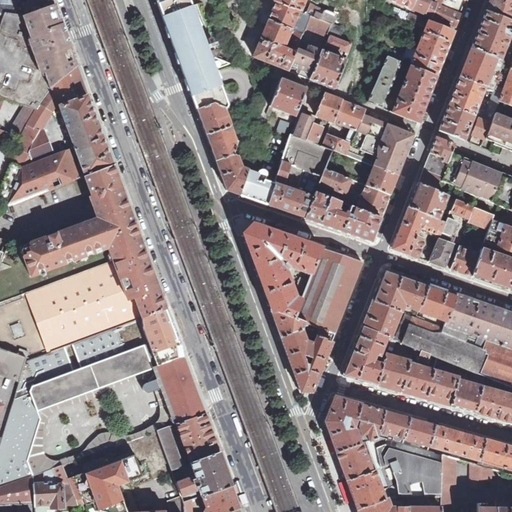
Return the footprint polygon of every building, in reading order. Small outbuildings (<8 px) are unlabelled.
[(0,0),(0,12),(21,14),(26,15),(32,13),(28,2),(22,3),(21,0),(0,0)] [(32,13),(54,5),(52,0),(27,0),(28,2),(32,13)] [(163,17),(190,7),(188,0),(168,0),(158,4),(160,10),(163,17)] [(273,0),(273,1),(276,3),(300,12),(304,0),(273,0)] [(389,0),(412,9),(416,0),(389,0)] [(416,0),(412,9),(432,17),(437,5),(443,7),(446,0),(433,0),(432,3),(428,1),(428,0),(416,0)] [(437,5),(432,17),(455,27),(464,7),(446,0),(443,7),(437,5)] [(511,0),(489,0),(485,11),(511,22),(511,0)] [(204,2),(190,7),(203,41),(211,38),(216,36),(204,2)] [(269,21),(303,35),(310,16),(306,15),(300,12),(276,3),(269,21)] [(77,67),(54,5),(32,13),(26,15),(21,14),(30,40),(25,40),(39,74),(44,74),(50,89),(77,67)] [(310,16),(332,24),(333,24),(336,16),(326,12),(319,8),(317,13),(314,11),(316,9),(310,6),(306,15),(310,16)] [(203,41),(190,7),(163,17),(186,81),(193,98),(219,88),(214,72),(203,41)] [(511,22),(485,11),(470,49),(496,59),(500,60),(511,28),(511,22)] [(30,40),(21,14),(0,12),(0,96),(36,110),(40,104),(50,89),(44,74),(39,74),(25,40),(30,40)] [(425,27),(428,21),(417,16),(414,23),(425,27)] [(289,51),(295,53),(296,50),(303,35),(269,21),(260,40),(283,49),(289,34),(294,36),(289,49),(290,49),(289,51)] [(410,66),(436,77),(454,31),(428,21),(425,27),(410,66)] [(330,36),(340,39),(344,28),(334,24),(333,25),(332,25),(329,34),(331,34),(330,36)] [(340,39),(330,36),(328,42),(327,42),(326,44),(348,53),(352,44),(340,39)] [(288,70),(295,53),(289,51),(283,49),(260,40),(253,56),(254,57),(285,69),(288,70)] [(288,70),(310,80),(321,52),(309,47),(306,54),(296,50),(295,53),(288,70)] [(470,49),(459,77),(485,87),(493,90),(497,81),(500,72),(492,69),(496,59),(470,49)] [(310,80),(334,89),(345,61),(321,52),(310,80)] [(370,96),(367,102),(382,108),(401,63),(386,56),(377,78),(370,96)] [(392,112),(418,122),(436,77),(410,66),(392,112)] [(40,104),(52,111),(55,108),(59,106),(87,96),(77,67),(50,89),(40,104)] [(511,67),(506,84),(497,81),(493,90),(495,91),(501,93),(502,95),(499,102),(511,106),(511,67)] [(473,117),(477,118),(490,124),(495,112),(499,102),(502,95),(501,93),(495,91),(489,107),(478,103),(485,87),(459,77),(448,106),(473,117)] [(270,107),(295,117),(306,89),(280,78),(270,107)] [(226,108),(219,88),(193,98),(197,110),(213,103),(226,108)] [(315,116),(333,123),(341,101),(324,94),(315,116)] [(84,175),(113,164),(87,96),(59,106),(66,126),(62,127),(64,133),(68,131),(74,149),(84,175)] [(348,141),(351,142),(362,116),(364,110),(341,101),(333,123),(350,129),(345,140),(348,141)] [(225,112),(226,108),(213,103),(197,110),(206,135),(221,129),(229,127),(230,127),(227,119),(226,117),(226,114),(225,112)] [(24,167),(55,156),(45,132),(40,131),(52,111),(40,104),(36,110),(25,127),(23,132),(20,138),(14,152),(10,162),(24,167)] [(464,141),(473,117),(448,106),(438,131),(464,141)] [(511,119),(495,112),(490,124),(485,138),(494,142),(506,147),(511,149),(511,119)] [(298,126),(294,136),(305,141),(314,120),(315,117),(311,116),(310,119),(302,115),(301,119),(298,126)] [(346,156),(373,167),(376,168),(392,128),(362,116),(351,142),(350,144),(350,146),(346,156)] [(484,140),(485,138),(490,124),(477,118),(476,121),(477,121),(472,135),(484,140)] [(278,119),(276,130),(285,132),(287,122),(278,119)] [(305,141),(316,144),(322,129),(322,128),(323,124),(314,120),(305,141)] [(233,135),(229,127),(221,129),(206,135),(216,161),(233,154),(234,151),(237,141),(233,140),(233,139),(233,138),(233,137),(232,136),(233,135)] [(376,168),(397,176),(403,159),(408,146),(412,136),(409,134),(392,128),(376,168)] [(0,146),(7,149),(13,134),(0,129),(0,146)] [(274,183),(283,187),(291,166),(322,177),(325,169),(332,151),(322,147),(316,144),(305,141),(294,136),(290,135),(274,183)] [(346,156),(350,146),(326,136),(322,147),(332,151),(333,150),(346,156)] [(448,162),(451,155),(454,145),(436,138),(430,153),(444,158),(443,161),(448,162)] [(10,162),(14,152),(7,149),(0,146),(0,179),(3,180),(10,162)] [(84,175),(74,149),(69,151),(71,158),(68,160),(75,179),(84,175)] [(71,158),(69,151),(55,156),(24,167),(10,162),(3,180),(0,188),(0,195),(8,205),(9,205),(14,203),(75,179),(68,160),(71,158)] [(440,182),(448,162),(443,161),(444,158),(430,153),(418,183),(436,191),(440,182)] [(233,154),(216,161),(226,190),(240,195),(248,171),(238,167),(237,157),(233,154)] [(511,178),(474,164),(451,155),(448,162),(440,182),(511,209),(511,178)] [(113,260),(143,249),(126,202),(113,164),(84,175),(92,195),(90,196),(98,218),(21,247),(31,275),(108,247),(113,260)] [(283,187),(277,208),(304,218),(315,193),(316,193),(317,189),(319,184),(322,177),(291,166),(283,187)] [(366,185),(390,194),(397,176),(376,168),(373,167),(366,185)] [(322,177),(319,184),(345,194),(349,184),(354,186),(355,181),(336,174),(335,177),(331,176),(332,172),(325,169),(322,177)] [(248,171),(240,195),(241,196),(267,204),(274,184),(265,180),(266,175),(266,174),(265,171),(263,170),(260,171),(258,172),(258,174),(251,171),(248,171)] [(274,184),(267,204),(277,208),(283,187),(274,183),(274,184)] [(436,191),(418,183),(408,207),(425,214),(446,223),(448,218),(449,214),(443,212),(444,209),(441,209),(443,205),(451,209),(455,200),(436,191)] [(366,185),(358,205),(357,209),(380,218),(390,194),(366,185)] [(304,218),(371,242),(380,218),(357,209),(329,198),(331,194),(317,189),(316,193),(315,193),(304,218)] [(329,198),(357,209),(358,205),(331,193),(331,194),(329,198)] [(469,219),(473,207),(455,200),(451,209),(450,211),(469,219)] [(425,214),(408,207),(407,207),(391,248),(392,249),(409,255),(416,237),(419,228),(425,214)] [(468,221),(488,230),(492,221),(493,216),(493,215),(473,207),(469,219),(468,221)] [(425,214),(419,228),(440,236),(442,232),(446,223),(425,214)] [(456,222),(448,218),(446,223),(442,232),(456,238),(456,237),(455,237),(457,234),(452,233),(456,222)] [(484,242),(511,252),(511,228),(492,221),(488,230),(484,242)] [(312,274),(322,248),(252,223),(242,234),(272,314),(277,312),(294,319),(301,300),(295,298),(288,279),(290,278),(289,275),(287,276),(286,272),(291,266),(292,266),(291,268),(294,269),(295,267),(312,274)] [(456,238),(442,232),(440,236),(439,240),(453,245),(456,238)] [(422,239),(416,237),(409,255),(418,258),(423,244),(422,239)] [(444,267),(453,245),(439,240),(438,239),(428,261),(444,267)] [(301,300),(294,319),(308,324),(335,334),(343,312),(363,262),(348,257),(322,248),(312,274),(309,280),(304,293),(301,300)] [(472,277),(479,256),(458,248),(450,269),(472,277)] [(31,359),(165,309),(154,278),(143,249),(113,260),(0,303),(0,347),(27,358),(31,359)] [(508,289),(511,277),(511,260),(481,250),(479,256),(472,277),(508,289)] [(418,311),(427,285),(387,271),(386,270),(385,270),(384,270),(383,271),(383,272),(382,273),(383,273),(372,301),(399,311),(402,303),(408,305),(407,307),(408,307),(408,308),(409,308),(418,311)] [(304,293),(309,280),(301,277),(299,283),(302,292),(304,293)] [(418,311),(446,322),(456,295),(427,285),(418,311)] [(511,314),(502,311),(480,303),(456,295),(446,322),(444,329),(405,314),(394,340),(421,351),(432,355),(437,357),(443,359),(460,366),(486,377),(511,387),(511,314)] [(362,326),(389,338),(399,311),(372,301),(362,326)] [(155,348),(177,340),(166,312),(144,319),(152,342),(154,347),(155,348)] [(305,332),(308,324),(294,319),(277,312),(272,314),(281,338),(302,330),(305,332)] [(316,336),(331,342),(335,334),(308,324),(305,332),(316,336)] [(343,376),(377,385),(383,364),(374,362),(376,356),(380,357),(382,353),(386,354),(392,339),(389,338),(362,326),(342,375),(343,376)] [(298,387),(300,392),(312,393),(327,355),(326,355),(331,342),(316,336),(314,343),(311,343),(305,341),(302,330),(281,338),(294,375),(298,387)] [(157,365),(183,356),(177,340),(155,348),(154,347),(146,350),(152,367),(157,365)] [(146,351),(146,350),(154,347),(152,342),(144,346),(146,351)] [(0,374),(20,381),(27,358),(0,347),(0,374)] [(152,367),(146,350),(146,351),(31,393),(37,411),(152,369),(151,367),(152,367)] [(432,355),(421,351),(417,360),(428,363),(432,355)] [(377,385),(400,392),(409,364),(410,361),(386,354),(383,364),(377,385)] [(178,423),(204,413),(183,356),(157,365),(175,415),(178,423)] [(426,399),(434,370),(409,364),(400,392),(426,399)] [(474,384),(483,387),(486,377),(460,366),(459,370),(476,379),(474,384)] [(426,399),(449,406),(457,379),(457,377),(434,370),(426,399)] [(137,380),(139,389),(152,385),(150,376),(137,380)] [(449,406),(474,413),(483,387),(474,384),(457,379),(449,406)] [(474,413),(510,424),(511,419),(511,395),(483,387),(474,413)] [(355,428),(362,404),(334,396),(324,421),(336,453),(361,444),(364,443),(358,427),(355,428)] [(14,435),(23,431),(24,430),(30,401),(13,401),(2,437),(13,433),(14,435)] [(380,433),(385,410),(362,404),(355,428),(358,427),(364,443),(365,443),(378,438),(378,437),(379,437),(380,433)] [(405,440),(411,418),(385,410),(380,433),(386,434),(395,437),(405,440)] [(190,463),(219,453),(204,413),(178,423),(176,424),(190,463)] [(26,464),(75,446),(63,415),(24,430),(23,431),(14,435),(26,464)] [(430,447),(436,425),(411,418),(405,440),(430,447)] [(125,442),(156,431),(154,425),(123,436),(125,442)] [(479,461),(485,439),(436,425),(430,447),(479,461)] [(168,427),(157,431),(171,470),(182,466),(168,427)] [(115,446),(119,458),(133,452),(141,476),(130,480),(132,487),(172,472),(171,470),(157,431),(156,431),(125,442),(118,445),(115,446)] [(2,437),(0,442),(0,473),(26,464),(14,435),(13,433),(2,437)] [(378,438),(365,443),(375,470),(381,467),(387,485),(388,488),(382,491),(384,498),(387,498),(396,494),(397,497),(441,497),(442,455),(404,444),(394,441),(385,438),(379,437),(378,437),(378,438)] [(95,447),(96,452),(115,446),(118,445),(116,441),(113,440),(107,439),(103,440),(98,443),(95,447)] [(511,470),(511,446),(485,439),(479,461),(495,465),(511,470)] [(361,444),(336,453),(346,481),(371,471),(361,444)] [(96,511),(123,500),(118,488),(117,485),(130,480),(141,476),(133,452),(119,458),(89,468),(89,471),(83,473),(91,499),(96,511)] [(202,496),(231,485),(219,453),(190,463),(195,477),(192,478),(192,477),(176,483),(181,496),(196,490),(196,488),(199,487),(201,493),(202,496)] [(457,459),(442,455),(441,497),(441,505),(445,505),(455,505),(457,459)] [(494,469),(495,465),(479,461),(477,465),(485,467),(494,469)] [(485,489),(485,467),(477,465),(471,463),(471,488),(485,489)] [(64,506),(78,505),(68,479),(63,465),(33,475),(35,503),(35,511),(46,511),(47,504),(51,504),(52,507),(64,507),(64,506)] [(375,470),(374,470),(380,488),(387,485),(381,467),(375,470)] [(371,471),(346,481),(357,510),(384,498),(382,491),(380,488),(374,470),(371,471)] [(91,499),(83,473),(68,479),(78,505),(91,499)] [(0,487),(0,504),(12,504),(18,504),(35,503),(33,475),(0,487)] [(229,511),(239,509),(240,509),(231,485),(202,496),(206,507),(204,511),(229,511)] [(170,508),(170,511),(184,511),(184,509),(184,503),(181,496),(168,501),(170,508)] [(384,498),(357,510),(357,511),(407,511),(408,507),(391,507),(387,498),(384,498)] [(495,509),(495,511),(511,511),(511,508),(507,509),(507,506),(511,505),(511,499),(495,499),(495,509)] [(127,511),(123,500),(96,511),(100,511),(103,511),(127,511)] [(35,511),(35,503),(18,504),(18,511),(35,511)] [(468,506),(466,506),(465,511),(495,511),(495,509),(485,509),(485,504),(468,503),(468,506)]
